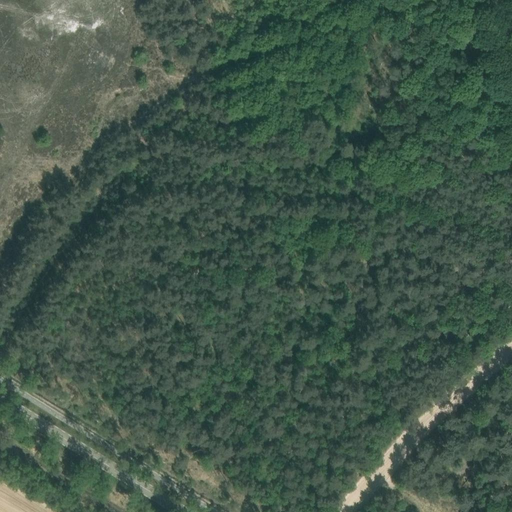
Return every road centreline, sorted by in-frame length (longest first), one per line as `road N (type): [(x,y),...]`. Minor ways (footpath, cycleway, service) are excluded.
road 1 (track): [(417,0),(218,68),(87,156),(96,178),(0,343)]
road 2 (track): [(511,348),(434,410),(344,511)]
road 3 (tertiary): [(184,511),(0,399)]
